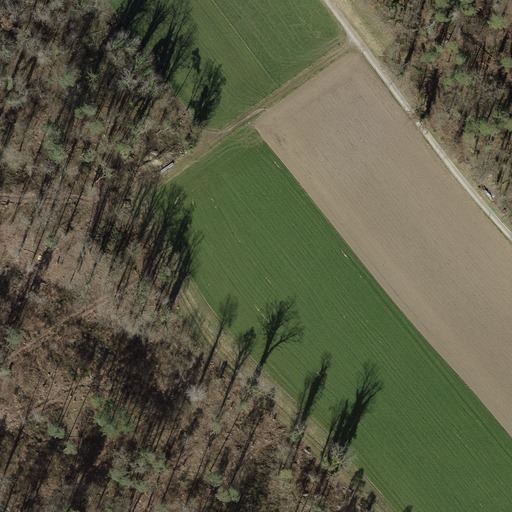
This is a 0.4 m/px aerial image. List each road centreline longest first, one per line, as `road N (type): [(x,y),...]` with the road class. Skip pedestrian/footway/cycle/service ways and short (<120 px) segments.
road 1 (track): [(329,0),(511,235)]
road 2 (track): [(357,38),(209,144)]
